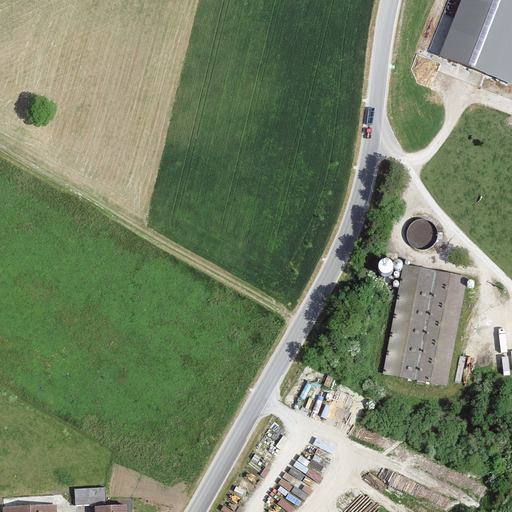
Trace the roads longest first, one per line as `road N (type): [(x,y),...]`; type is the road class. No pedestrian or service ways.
road 1 (tertiary): [(195,511),(336,260),(374,133)]
road 2 (unclassified): [(374,133),(387,137),(432,204),(511,288)]
road 3 (tertiary): [(374,133),(390,0)]
